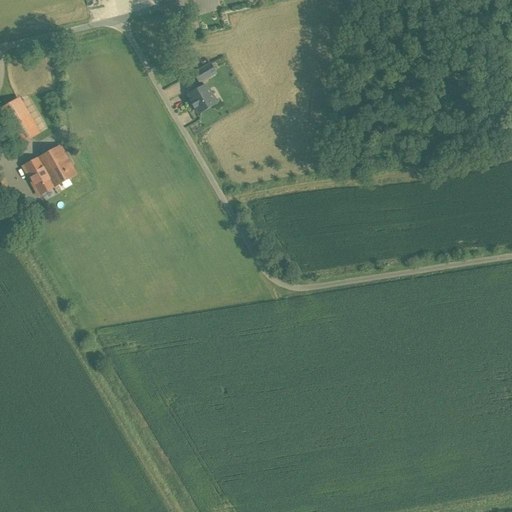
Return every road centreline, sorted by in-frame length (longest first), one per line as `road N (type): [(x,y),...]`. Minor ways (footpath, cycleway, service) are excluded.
road 1 (unclassified): [(0,47),(106,24),(125,32),(256,260),(279,285),(317,289),(511,256)]
road 2 (track): [(389,171),(223,202)]
